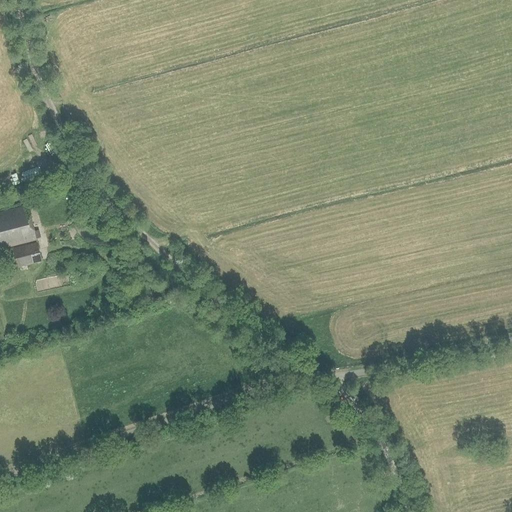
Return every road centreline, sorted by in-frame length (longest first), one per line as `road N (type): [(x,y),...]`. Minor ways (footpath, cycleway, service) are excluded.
road 1 (track): [(410,511),(383,447),(341,387),(314,379),(209,295),(94,178),(49,105),(16,0)]
road 2 (unclassified): [(0,476),(256,391),(511,340)]
